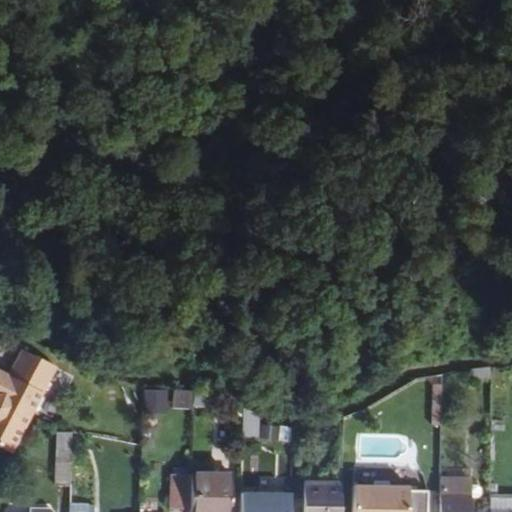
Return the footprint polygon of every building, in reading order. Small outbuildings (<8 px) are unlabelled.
[(0,446),(16,454),(36,416),(26,412),(34,397),(43,401),(58,372),(24,355),(10,382),(0,377),(0,446)] [(487,368),(470,370),(470,380),(488,378),(487,368)] [(440,384),(431,384),(431,425),(440,425),(440,384)] [(172,389),(171,410),(192,410),(192,390),(172,389)] [(139,393),(139,411),(160,411),(160,393),(139,393)] [(198,407),(215,407),(215,393),(199,393),(198,407)] [(241,405),(224,394),(219,411),(230,420),(241,405)] [(36,416),(43,401),(34,397),(26,412),(36,416)] [(70,486),(71,433),(56,432),(55,485),(70,486)] [(227,511),(228,473),(193,473),(192,511),(227,511)] [(190,506),(190,475),(169,474),(169,505),(190,506)] [(468,511),(469,479),(439,479),(438,511),(468,511)] [(301,482),(300,511),(339,511),(341,483),(301,482)] [(351,511),(425,511),(426,490),(407,490),(407,487),(352,486),(351,511)] [(289,511),(290,493),(240,492),(239,511),(289,511)]
